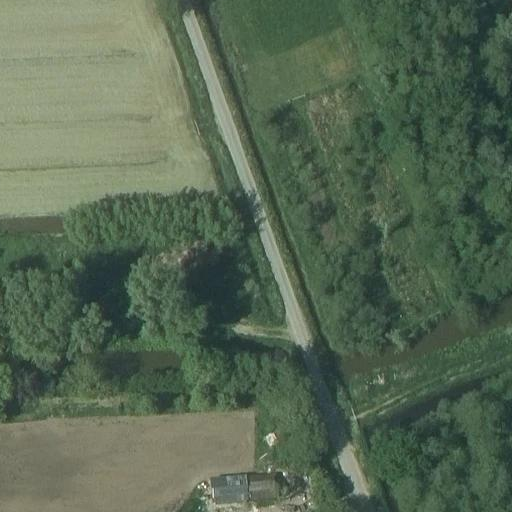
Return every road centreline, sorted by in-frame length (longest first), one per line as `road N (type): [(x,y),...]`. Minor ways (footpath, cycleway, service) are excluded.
road 1 (unclassified): [(366,511),(182,0)]
road 2 (track): [(511,344),(331,415)]
